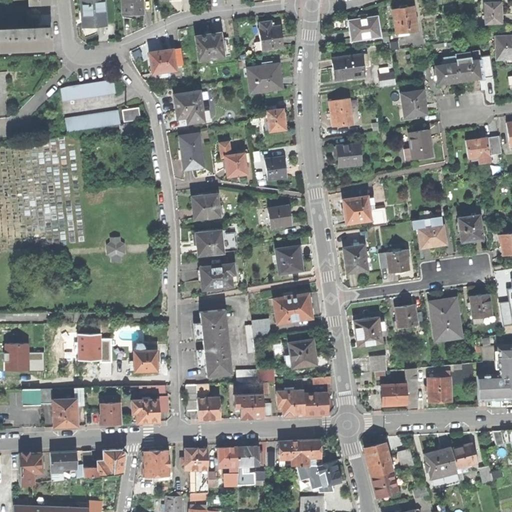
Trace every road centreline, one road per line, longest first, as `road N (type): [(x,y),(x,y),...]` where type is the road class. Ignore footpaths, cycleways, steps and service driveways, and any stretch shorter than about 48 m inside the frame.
road 1 (residential): [(176,434),(168,189),(152,106),(111,55)]
road 2 (residential): [(311,5),(306,112),(331,297)]
road 3 (residential): [(311,5),(193,18),(111,55)]
road 4 (residential): [(176,434),(346,424)]
road 5 (residential): [(346,424),(511,416)]
road 6 (residential): [(331,297),(469,277)]
road 7 (residential): [(0,442),(134,435)]
road 8 (residential): [(331,297),(346,424)]
